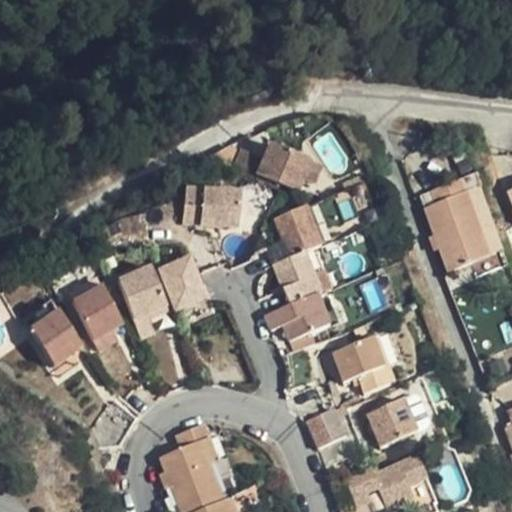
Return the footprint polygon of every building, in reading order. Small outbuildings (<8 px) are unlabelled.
[(267,142),(261,159),(258,168),(251,165),(254,156),(239,150),(233,165),(296,189),(302,174),(308,157),(267,142)] [(261,159),(254,156),(251,165),(258,168),(261,159)] [(319,161),(308,157),(302,174),(313,178),(319,161)] [(444,202),(433,206),(436,216),(456,269),(497,253),(469,176),(439,187),(444,202)] [(199,220),(200,227),(235,227),(235,192),(181,191),(180,219),(199,220)] [(285,324),(295,349),(315,341),(310,330),(330,322),(318,292),(322,290),(305,251),(322,243),(306,206),(274,219),(283,241),(290,257),(274,263),(283,286),(290,303),(266,313),(272,329),(285,324)] [(272,264),(274,263),(290,257),(283,241),(265,248),(272,264)] [(206,301),(196,280),(187,261),(156,275),(175,314),(187,309),(204,302),(206,301)] [(155,337),(150,324),(147,318),(165,309),(149,274),(149,272),(116,288),(142,343),(155,337)] [(259,296),(266,313),(290,303),(283,286),(259,296)] [(123,330),(99,292),(95,294),(71,311),(95,348),(113,337),(123,330)] [(209,313),(204,302),(187,309),(193,320),(209,313)] [(168,315),(165,309),(147,318),(150,324),(168,315)] [(23,330),(30,340),(58,320),(50,310),(23,330)] [(58,320),(30,340),(56,376),(84,356),(58,320)] [(373,333),(335,348),(347,379),(385,363),(373,333)] [(119,346),(113,337),(95,348),(101,358),(119,346)] [(84,356),(56,376),(63,385),(91,365),(84,356)] [(408,397),(369,413),(382,445),(422,430),(408,397)] [(99,435),(112,452),(129,451),(141,423),(121,407),(114,411),(99,435)] [(347,436),(336,408),(300,423),(314,440),(317,448),(347,436)] [(183,456),(162,466),(180,511),(221,511),(228,510),(213,473),(203,449),(212,446),(205,432),(179,442),(183,456)] [(221,469),(212,446),(203,449),(213,473),(221,469)] [(374,468),(347,479),(357,505),(372,499),(369,492),(366,485),(378,480),(381,487),(390,511),(442,511),(420,454),(376,472),(374,468)] [(366,485),(369,492),(381,487),(378,480),(366,485)]
